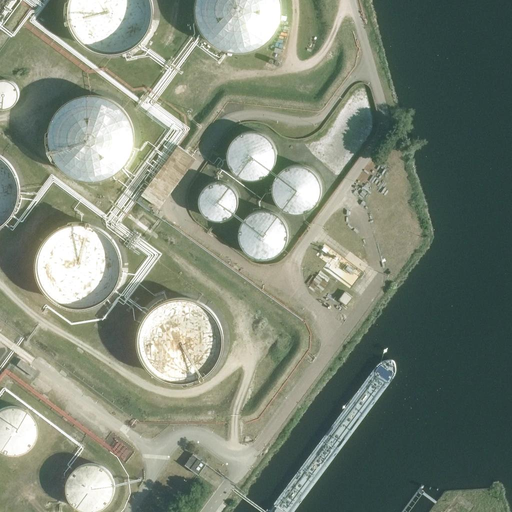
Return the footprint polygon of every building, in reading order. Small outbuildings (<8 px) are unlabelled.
[(134,47),(137,45),(139,43),(141,41),(142,39),(144,38),(145,37),(146,35),(147,33),(148,31),(149,29),(150,27),(151,25),(152,22),(153,20),(153,18),(153,16),(154,13),(154,10),(153,8),(153,5),(153,2),(152,0),(70,0),(70,3),(70,4),(70,7),(69,10),(69,11),(70,14),(70,16),(70,17),(70,19),(71,20),(71,23),(72,26),(73,27),(74,29),(75,32),(76,34),(79,37),(81,40),(82,41),(85,43),(87,45),(88,46),(89,46),(91,47),(94,49),(97,50),(100,51),(104,52),(107,53),(109,53),(113,53),(115,53),(119,52),(122,52),(125,51),(128,50),(131,48),(134,47)] [(198,0),(198,2),(198,5),(197,7),(197,9),(198,12),(198,14),(198,16),(199,19),(199,21),(200,23),(201,26),(202,28),(203,30),(205,32),(206,34),(207,36),(209,38),(212,40),(213,42),(215,43),(217,44),(219,45),(221,46),(223,47),(225,48),(229,49),(231,50),(233,50),(236,51),(238,51),(240,51),(242,51),(245,50),(248,50),(250,49),(253,49),(255,48),(257,47),(260,45),(262,44),(264,43),(266,41),(268,40),(269,38),(271,37),(272,35),(274,33),(275,31),(277,28),(278,25),(279,23),(280,21),(281,18),(281,16),(281,15),(282,12),(282,9),(282,8),(281,5),(281,2),(281,1),(280,0),(198,0)] [(18,89),(18,88),(17,87),(16,85),(16,84),(15,83),(14,82),(13,81),(12,81),(11,80),(10,80),(9,79),(8,79),(6,79),(5,79),(4,79),(2,79),(1,79),(0,79),(0,106),(1,107),(3,107),(5,107),(7,107),(9,106),(10,106),(12,105),(13,104),(14,103),(15,102),(16,101),(17,100),(17,99),(18,97),(18,95),(18,94),(19,93),(18,91),(18,89)] [(113,174),(116,172),(119,170),(120,169),(122,167),(124,166),(125,164),(127,161),(129,159),(130,157),(131,155),(132,152),(133,150),(134,147),(134,145),(134,143),(135,141),(135,138),(135,136),(135,134),(134,131),(134,129),(133,126),(133,123),(132,121),(131,119),(129,116),(128,114),(126,111),(125,110),(124,109),(122,107),(120,105),(118,103),(116,102),(114,101),(111,99),(109,98),(107,97),(104,97),(101,96),(99,95),(96,95),(93,95),(91,95),(88,95),(86,95),(84,96),(81,96),(79,97),(77,98),(75,99),(73,100),(71,101),(68,103),(66,104),(64,106),(63,107),(61,109),(59,112),(58,114),(56,116),(55,118),(54,120),(54,121),(53,123),(52,125),(51,129),(51,130),(51,132),(51,133),(51,135),(51,138),(51,141),(51,142),(51,145),(52,148),(53,150),(53,151),(54,154),(54,155),(56,157),(57,159),(59,162),(61,164),(63,167),(65,168),(67,171),(70,173),(72,174),(75,175),(79,177),(82,178),(85,178),(89,179),(92,179),(96,179),(99,179),(102,178),(105,177),(108,176),(110,175),(113,174)] [(272,140),(271,138),(269,137),(268,136),(266,134),(264,133),(263,133),(261,132),(259,131),(257,131),(254,130),(252,130),(250,131),(249,131),(247,131),(245,132),(243,132),(241,133),(240,134),(237,136),(236,137),(235,138),(234,139),(232,141),(231,143),(230,145),(229,146),(229,149),(228,150),(228,152),(228,154),(228,156),(228,158),(228,159),(228,160),(229,161),(229,163),(230,164),(230,165),(231,167),(232,168),(233,171),(234,172),(236,173),(238,175),(240,176),(242,178),(245,179),(247,179),(250,180),(252,180),(255,180),(257,180),(259,179),(261,178),(264,177),(266,176),(268,174),(270,173),(271,171),(272,170),(273,169),(274,167),(275,165),(276,164),(276,162),(277,160),(277,158),(277,156),(277,155),(277,153),(277,152),(277,151),(277,150),(276,148),(276,146),(275,145),(274,142),(273,141),(272,140)] [(197,159),(179,145),(141,194),(159,208),(197,159)] [(14,213),(15,211),(15,210),(17,207),(18,205),(18,203),(19,201),(20,199),(20,196),(20,194),(20,192),(20,189),(20,187),(20,185),(20,183),(19,180),(19,178),(18,176),(17,173),(16,171),(14,169),(13,167),(12,165),(10,163),(9,161),(7,160),(5,158),(4,157),(2,155),(0,154),(0,226),(1,225),(3,224),(6,222),(8,219),(11,217),(12,215),(13,214),(14,213)] [(384,187),(390,178),(389,178),(385,176),(388,172),(388,171),(384,168),(381,166),(377,163),(377,162),(374,160),(374,161),(374,162),(365,174),(371,178),(379,184),(379,183),(381,185),(380,186),(381,186),(372,198),(377,202),(386,208),(388,209),(387,210),(390,212),(391,211),(397,203),(396,202),(396,203),(392,200),(395,196),(394,196),(390,193),(388,191),(384,188),(384,187)] [(313,169),(311,168),(310,168),(308,167),(306,166),(304,165),(302,165),(301,165),(299,164),(297,164),(295,164),(294,165),(291,165),(289,166),(288,166),(286,167),(284,168),(283,169),(282,170),(280,171),(279,173),(278,174),(277,176),(276,177),(275,179),(274,180),(274,182),(273,184),(273,185),(273,187),(273,189),(273,191),(273,193),(274,195),(274,197),(275,199),(276,201),(277,202),(277,203),(279,205),(281,207),(282,208),(284,209),(285,210),(287,211),(288,212),(289,212),(292,213),(294,214),(297,214),(299,214),(300,214),(302,213),(304,213),(306,212),(308,211),(310,211),(312,209),(313,208),(315,207),(315,206),(317,205),(318,203),(319,201),(320,200),(321,197),(321,196),(322,194),(322,193),(322,191),(322,190),(322,189),(322,187),(322,185),(322,183),(321,182),(321,180),(320,178),(319,177),(319,176),(318,174),(316,173),(316,172),(314,171),(313,169)] [(239,205),(239,204),(239,202),(239,200),(239,199),(239,197),(238,196),(238,194),(237,193),(237,192),(236,191),(235,189),(234,187),(232,186),(231,185),(229,184),(228,183),(225,182),(224,181),(222,181),(220,181),(218,181),(215,181),(214,182),(212,182),(210,183),(209,184),(207,185),(205,187),(204,188),(203,189),(202,191),(201,192),(200,195),(200,196),(200,198),(200,199),(199,200),(199,202),(200,203),(200,205),(200,206),(201,207),(201,209),(202,210),(202,211),(203,212),(203,213),(204,214),(206,215),(207,216),(208,217),(210,218),(212,219),(214,220),(215,220),(218,220),(219,221),(221,220),(222,220),(225,220),(227,219),(228,218),(230,217),(231,217),(232,216),(234,214),(235,213),(236,211),(237,209),(238,208),(238,206),(239,205)] [(277,255),(279,254),(280,253),(281,252),(282,250),(283,250),(284,248),(285,247),(286,244),(287,243),(287,242),(288,240),(288,239),(288,238),(289,236),(289,234),(289,233),(289,232),(288,230),(288,227),(287,226),(287,225),(286,222),(284,220),(283,219),(282,217),(281,216),(280,215),(277,213),(276,212),(275,212),(273,211),(270,210),(268,210),(267,209),(264,209),(262,209),(261,210),(259,210),(257,210),(255,211),(252,212),(251,213),(249,214),(247,216),(246,217),(245,218),(244,219),(243,221),(242,222),(241,225),(241,226),(240,228),(240,230),(239,231),(239,233),(239,235),(239,237),(240,238),(240,240),(241,242),(241,243),(242,244),(243,247),(244,248),(245,250),(246,251),(248,253),(249,254),(251,255),(252,256),(254,256),(256,257),(258,258),(260,258),(261,259),(264,259),(266,259),(268,258),(269,258),(271,258),(273,257),(274,256),(276,256),(277,255)] [(122,259),(121,257),(121,255),(120,253),(120,252),(119,250),(119,248),(118,246),(117,244),(116,242),(114,240),(113,239),(111,236),(109,234),(107,233),(105,231),(103,229),(101,228),(98,227),(94,225),(91,224),(88,223),(85,223),(83,223),(80,223),(77,223),(75,223),(72,224),(68,224),(65,225),(63,226),(61,227),(58,229),(56,230),(54,232),(52,233),(50,235),(48,237),(46,240),(45,242),(43,244),(42,246),(42,247),(41,249),(40,251),(39,254),(39,256),(38,259),(38,260),(38,263),(38,264),(38,266),(38,267),(38,270),(38,272),(39,274),(39,276),(40,279),(41,281),(42,283),(43,285),(44,287),(45,289),(47,291),(49,293),(51,295),(52,297),(54,298),(56,300),(57,300),(60,302),(62,303),(64,304),(67,305),(70,306),(72,306),(74,307),(76,307),(80,307),(82,307),(85,307),(87,306),(89,306),(91,305),(94,305),(97,304),(99,303),(101,301),(103,300),(105,299),(108,297),(109,295),(111,294),(112,292),(114,290),(115,288),(116,286),(117,284),(118,282),(119,280),(120,278),(121,276),(121,274),(122,272),(122,270),(122,268),(122,266),(122,264),(122,262),(122,259)] [(346,306),(353,297),(345,292),(339,300),(346,306)] [(221,354),(221,353),(222,350),(222,349),(223,347),(223,344),(224,341),(224,339),(223,336),(223,334),(223,332),(222,329),(222,327),(221,325),(220,323),(219,321),(218,319),(217,317),(216,315),(213,312),(212,310),(210,309),(209,307),(207,306),(205,304),(203,303),(201,302),(199,301),(197,300),(194,299),(192,299),(190,298),(188,298),(185,297),(183,297),(181,297),(177,297),(175,298),(173,298),(169,299),(167,300),(165,301),(163,302),(161,303),(159,304),(156,306),(153,308),(152,310),(150,311),(149,313),(147,315),(146,317),(145,319),(144,321),(143,323),(142,324),(141,326),(141,328),(140,331),(140,333),(140,335),(139,338),(139,339),(139,340),(139,342),(140,344),(140,347),(140,349),(141,350),(142,353),(143,356),(144,358),(145,360),(146,362),(147,364),(149,366),(151,368),(152,370),(155,372),(157,373),(159,375),(162,377),(164,378),(166,378),(169,380),(173,380),(176,381),(179,381),(182,381),(184,381),(188,381),(191,380),(194,379),(197,379),(199,378),(202,376),(205,374),(207,373),(208,372),(210,370),(212,368),(214,366),(216,363),(217,361),(219,359),(220,357),(220,356),(221,354)] [(16,365),(32,377),(36,371),(20,359),(16,365)] [(30,446),(31,445),(32,444),(33,443),(33,441),(34,440),(34,439),(35,438),(35,436),(36,435),(36,434),(36,433),(36,432),(36,430),(36,429),(36,427),(36,426),(36,425),(35,422),(34,421),(34,419),(32,417),(31,415),(31,414),(29,413),(29,412),(27,411),(25,409),(23,408),(22,408),(19,407),(17,406),(15,406),(13,405),(10,405),(9,406),(6,406),(4,406),(3,407),(0,408),(0,451),(1,452),(3,453),(5,454),(6,454),(9,454),(11,455),(13,455),(14,454),(17,454),(19,453),(21,453),(23,452),(25,450),(27,449),(28,448),(30,446)] [(199,475),(207,464),(207,465),(207,464),(193,454),(185,465),(185,464),(185,465),(199,475)] [(67,488),(67,490),(67,492),(67,493),(68,495),(68,496),(69,497),(70,499),(71,501),(72,503),(74,505),(76,506),(78,508),(79,509),(82,510),(84,511),(86,511),(88,511),(90,511),(91,511),(93,511),(95,511),(97,511),(100,511),(101,510),(104,509),(105,508),(107,506),(109,504),(111,502),(112,500),(113,499),(114,496),(115,495),(115,494),(115,493),(116,491),(116,490),(116,489),(116,487),(116,485),(115,482),(115,480),(114,478),(114,477),(113,476),(113,475),(111,473),(109,471),(108,470),(106,468),(104,466),(102,465),(100,464),(98,464),(97,463),(95,463),(92,463),(90,463),(88,463),(85,463),(83,464),(82,465),(80,465),(79,466),(77,468),(75,469),(74,470),(73,471),(71,473),(70,475),(69,478),(68,480),(67,482),(67,483),(67,485),(67,486),(67,488)] [(168,478),(164,475),(158,485),(161,488),(168,478)] [(174,476),(172,479),(180,484),(182,481),(174,476)] [(472,508),(463,501),(460,505),(470,511),(472,508)]
